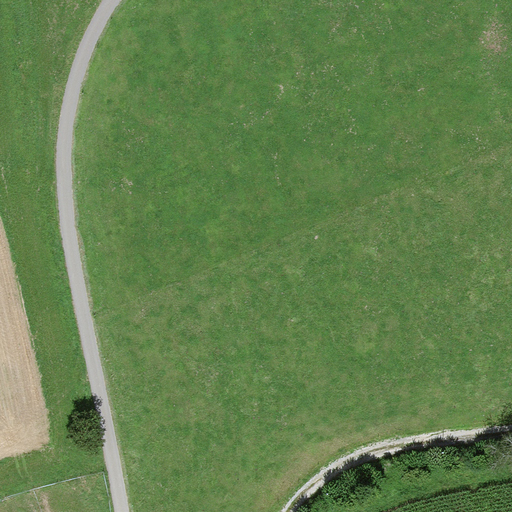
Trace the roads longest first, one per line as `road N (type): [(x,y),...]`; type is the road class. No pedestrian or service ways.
road 1 (unclassified): [(114,511),(65,165),(88,77),(122,0)]
road 2 (track): [(287,511),(328,469),(438,434),(511,424)]
